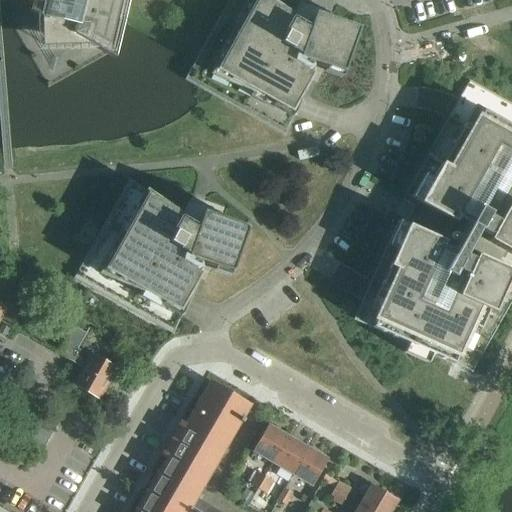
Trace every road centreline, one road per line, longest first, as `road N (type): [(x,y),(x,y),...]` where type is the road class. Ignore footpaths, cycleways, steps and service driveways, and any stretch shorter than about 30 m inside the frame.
road 1 (unclassified): [(206,352),(210,317),(291,262),(354,181),(382,87),(372,0)]
road 2 (residential): [(429,511),(445,481),(220,351),(206,352)]
road 3 (unclassified): [(90,511),(171,365),(206,352)]
